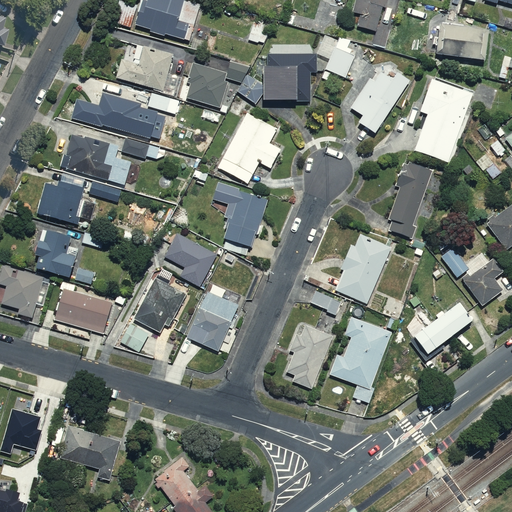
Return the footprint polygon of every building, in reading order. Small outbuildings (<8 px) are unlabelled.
[(199,2),(191,0),(138,0),(136,10),(113,4),(108,21),(187,43),(199,2)] [(385,0),(351,0),(348,11),(358,14),(354,28),(375,34),(385,0)] [(511,16),(501,12),(496,24),(511,30),(511,16)] [(262,46),(268,24),(252,20),(246,42),(262,46)] [(487,28),(431,22),(427,53),(483,59),(487,28)] [(345,80),(361,46),(338,35),(322,70),(345,80)] [(173,57),(142,47),(136,63),(120,58),(113,76),(172,96),(179,76),(168,72),(173,57)] [(318,56),(259,55),(258,99),(308,100),(309,71),(318,71),(318,56)] [(215,69),(192,62),(185,82),(188,83),(184,96),(217,107),(226,80),(238,85),(245,65),(219,57),(215,69)] [(409,80),(381,60),(347,107),(359,115),(355,120),(373,132),(409,80)] [(444,162),(471,95),(429,78),(417,107),(412,105),(406,119),(414,122),(418,112),(424,114),(410,148),(444,162)] [(179,101),(149,90),(144,105),(174,116),(179,101)] [(138,100),(97,91),(90,122),(148,135),(152,116),(136,113),(138,100)] [(275,129),(243,112),(214,168),(246,185),(258,162),(270,169),(280,150),(267,143),(275,129)] [(114,157),(117,145),(70,133),(68,141),(63,140),(56,168),(123,186),(130,161),(114,157)] [(127,138),(123,153),(144,159),(145,155),(162,160),(165,149),(127,138)] [(191,155),(193,144),(183,141),(180,153),(191,155)] [(407,237),(433,170),(402,158),(391,186),(396,187),(384,218),(393,222),(390,230),(407,237)] [(210,173),(195,167),(191,177),(206,183),(210,173)] [(74,223),(83,187),(60,182),(62,174),(46,170),(44,180),(39,179),(36,191),(39,192),(34,213),(74,223)] [(121,188),(91,180),(88,194),(118,202),(121,188)] [(240,189),(217,181),(211,199),(225,204),(221,217),(227,218),(220,239),(251,249),(266,202),(238,193),(240,189)] [(505,250),(511,245),(511,198),(483,219),(505,250)] [(43,257),(40,270),(70,278),(76,254),(69,252),(74,235),(43,227),(36,255),(43,257)] [(218,254),(176,232),(163,257),(183,268),(179,277),(200,288),(218,254)] [(388,248),(356,234),(351,245),(349,244),(337,270),(339,271),(332,288),(364,302),(388,248)] [(464,262),(449,242),(437,251),(479,306),(511,281),(486,246),(464,262)] [(15,315),(29,320),(34,304),(42,307),(49,280),(0,266),(0,267),(0,284),(4,285),(0,297),(0,303),(17,309),(15,315)] [(93,273),(78,269),(74,282),(90,286),(93,273)] [(160,334),(184,292),(156,276),(133,318),(160,334)] [(242,295),(210,279),(183,335),(215,351),(242,295)] [(50,319),(84,330),(86,325),(98,329),(96,333),(108,337),(119,304),(61,286),(50,319)] [(340,302),(315,289),(307,303),(333,317),(340,302)] [(441,342),(471,321),(458,301),(406,336),(424,362),(445,348),(441,342)] [(326,372),(354,383),(349,397),(368,404),(374,388),(370,387),(392,331),(349,314),(341,334),(349,337),(341,357),(334,354),(326,372)] [(147,338),(149,334),(128,322),(118,340),(139,352),(144,343),(150,347),(156,338),(151,335),(149,338),(147,338)] [(283,371),(292,375),(290,380),(309,388),(331,334),(312,326),(305,323),(300,334),(294,331),(286,351),(290,353),(283,371)] [(32,449),(43,420),(12,409),(0,442),(0,453),(8,456),(13,443),(32,449)] [(107,460),(114,441),(66,425),(55,456),(95,470),(93,477),(106,481),(113,462),(107,460)] [(192,470),(181,454),(152,474),(173,503),(169,506),(173,511),(213,511),(204,500),(213,493),(204,480),(194,487),(185,475),(192,470)]
